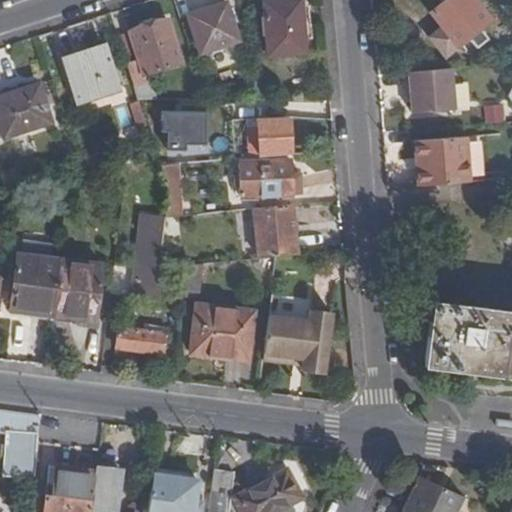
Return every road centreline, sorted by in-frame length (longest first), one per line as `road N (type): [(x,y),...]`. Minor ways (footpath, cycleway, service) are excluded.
road 1 (residential): [(373,437),(346,0)]
road 2 (tertiary): [(0,388),(373,437)]
road 3 (tertiary): [(373,437),(511,454)]
